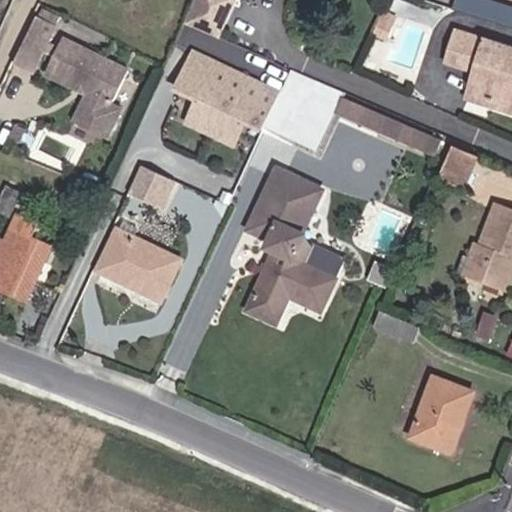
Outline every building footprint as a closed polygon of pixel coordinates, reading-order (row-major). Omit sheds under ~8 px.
[(231,0),(196,0),(185,25),(215,38),(231,0)] [(511,25),(511,4),(497,0),(455,0),(453,8),(511,25)] [(58,24),(34,13),(21,41),(44,54),(58,24)] [(511,51),(454,34),(445,66),(471,73),(463,100),(487,107),(489,100),(509,106),(511,94),(511,51)] [(123,71),(60,40),(41,76),(82,96),(69,123),(102,139),(116,111),(106,106),(123,71)] [(267,126),(281,96),(193,55),(176,92),(199,103),(188,125),(235,147),(246,124),(264,133),(267,126)] [(320,85),(292,72),(281,96),(267,126),(295,139),(320,85)] [(320,151),(336,114),(345,96),(320,85),(295,139),(320,151)] [(489,100),(487,107),(511,114),(511,94),(509,106),(489,100)] [(436,158),(444,140),(345,96),(336,114),(436,158)] [(466,187),(480,157),(457,147),(444,176),(466,187)] [(48,155),(35,150),(29,162),(42,168),(48,155)] [(171,212),(185,184),(143,165),(130,192),(171,212)] [(310,208),(320,213),(329,191),(279,168),(248,233),(268,242),(270,244),(273,248),(274,253),(246,312),(276,326),(289,299),(320,313),(345,258),(308,241),(297,236),(310,208)] [(9,185),(0,207),(0,209),(12,216),(23,192),(9,185)] [(511,271),(511,205),(498,199),(467,273),(505,289),(511,271)] [(308,241),(320,213),(310,208),(297,236),(308,241)] [(0,294),(26,306),(53,251),(18,234),(22,228),(13,223),(0,250),(0,294)] [(159,303),(179,264),(118,232),(98,272),(159,303)] [(476,333),(492,338),(500,314),(483,309),(476,333)] [(373,329),(410,344),(416,330),(378,314),(373,329)] [(450,454),(472,394),(433,379),(411,439),(450,454)]
